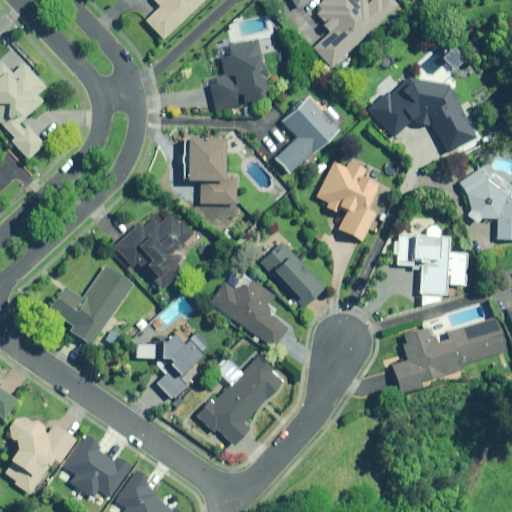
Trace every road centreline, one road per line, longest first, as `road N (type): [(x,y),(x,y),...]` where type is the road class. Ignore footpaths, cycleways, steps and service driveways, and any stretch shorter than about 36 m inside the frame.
road 1 (residential): [(65,0),(130,79),(140,122),(115,177),(0,278)]
road 2 (residential): [(0,232),(78,164),(99,127),(97,96),(81,71),(16,0)]
road 3 (residential): [(239,502),(0,328)]
road 4 (residential): [(239,502),(315,417),(348,340)]
